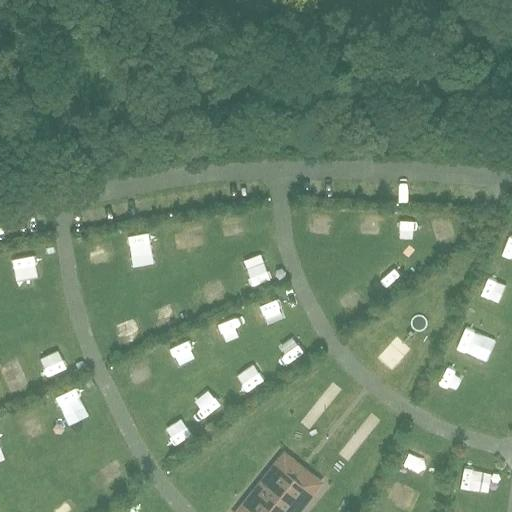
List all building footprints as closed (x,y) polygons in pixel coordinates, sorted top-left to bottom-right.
[(251,202),(251,187),(240,187),(240,202),(251,202)] [(310,232),(334,231),(333,214),(309,215),(310,232)] [(230,218),(231,233),(248,232),(248,217),(230,218)] [(366,218),(367,229),(387,228),(387,217),(366,218)] [(428,221),(426,230),(443,234),(445,225),(428,221)] [(187,243),(208,240),(205,223),(184,227),(187,243)] [(137,257),(155,251),(148,231),(130,237),(137,257)] [(499,250),(511,254),(511,233),(507,232),(499,250)] [(116,259),(114,240),(92,241),(93,260),(116,259)] [(36,259),(13,258),(12,281),(35,282),(36,259)] [(398,286),(413,277),(403,260),(388,270),(398,286)] [(257,291),(277,284),(270,264),(250,271),(257,291)] [(508,290),(511,274),(511,269),(493,264),(487,284),(508,290)] [(216,308),(235,302),(229,284),(210,290),(216,308)] [(355,319),(375,304),(367,294),(347,309),(355,319)] [(254,307),(261,323),(280,315),(272,299),(254,307)] [(179,308),(160,318),(167,332),(186,323),(179,308)] [(234,317),(218,327),(228,343),(244,334),(234,317)] [(307,332),(289,341),(298,358),(316,349),(307,332)] [(178,341),(185,360),(204,353),(197,334),(178,341)] [(461,336),(454,351),(472,359),(479,344),(461,336)] [(383,358),(395,370),(414,351),(401,339),(383,358)] [(51,382),(77,371),(68,351),(42,362),(51,382)] [(146,363),(127,373),(135,388),(154,377),(146,363)] [(245,377),(254,392),(272,381),(263,366),(245,377)] [(10,383),(13,394),(37,390),(34,378),(10,383)] [(463,407),(470,390),(442,378),(434,395),(463,407)] [(66,398),(75,419),(94,411),(86,390),(66,398)] [(220,397),(204,408),(215,424),(231,414),(220,397)] [(16,421),(24,438),(43,430),(35,413),(16,421)] [(186,415),(169,428),(183,447),(200,435),(186,415)] [(414,444),(404,465),(422,473),(432,452),(414,444)] [(297,511),(316,490),(315,490),(301,478),(297,483),(281,470),(285,466),(280,461),(239,511),(247,511),(248,511),(297,511)] [(466,465),(465,482),(482,484),(483,467),(466,465)] [(116,475),(98,482),(104,499),(123,493),(116,475)] [(391,495),(383,511),(385,511),(404,511),(408,504),(391,495)] [(79,511),(70,502),(58,511),(79,511)]
